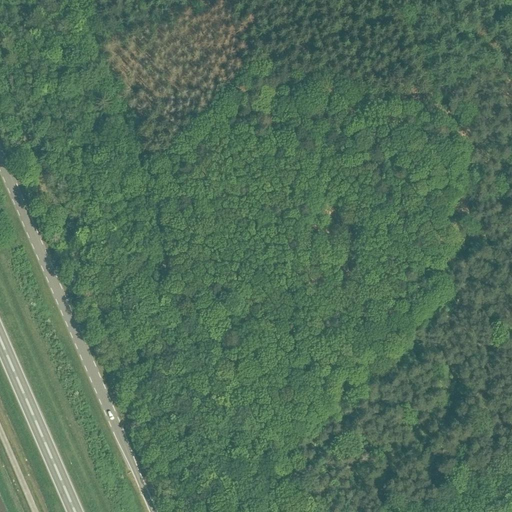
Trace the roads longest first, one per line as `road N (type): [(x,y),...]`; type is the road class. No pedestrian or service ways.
road 1 (track): [(139,162),(186,289),(310,511)]
road 2 (tertiary): [(0,158),(152,511)]
road 3 (trunk): [(74,511),(0,339)]
road 4 (track): [(139,162),(74,0)]
road 5 (track): [(227,0),(92,49)]
